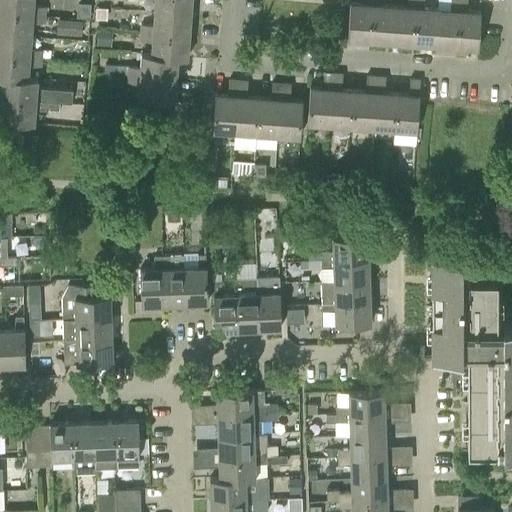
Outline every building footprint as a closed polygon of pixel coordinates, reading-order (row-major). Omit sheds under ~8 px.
[(0,0),(0,10),(45,14),(46,6),(34,5),(34,0),(0,0)] [(154,0),(153,11),(190,14),(191,0),(154,0)] [(347,37),(370,39),(372,0),(362,0),(363,1),(350,1),(347,37)] [(372,0),(370,39),(391,41),(393,3),(381,2),(380,0),(372,0)] [(391,41),(413,42),(415,0),(407,0),(407,4),(393,3),(391,41)] [(415,0),(413,42),(434,44),(437,7),(425,6),(424,0),(415,0)] [(434,44),(455,46),(458,0),(450,0),(449,8),(437,7),(434,44)] [(458,0),(455,46),(478,47),(481,10),(467,9),(467,0),(458,0)] [(0,32),(32,35),(33,22),(45,23),(45,14),(0,10),(0,32)] [(140,32),(189,35),(190,14),(153,11),(152,25),(140,24),(140,32)] [(0,53),(42,57),(42,49),(31,48),(32,35),(0,32),(0,53)] [(164,56),(177,57),(187,58),(189,35),(140,32),(139,41),(151,41),(151,52),(164,53),(164,56)] [(127,73),(176,77),(177,57),(164,56),(164,53),(151,52),(141,51),(140,65),(128,64),(127,73)] [(14,75),(29,77),(29,65),(42,66),(42,57),(0,53),(0,77),(14,78),(14,75)] [(307,121),(330,123),(334,72),(323,71),(322,86),(310,85),(307,121)] [(330,123),(351,125),(354,88),(341,87),(343,73),(334,72),(330,123)] [(127,82),(139,83),(138,97),(174,100),(176,77),(127,73),(127,82)] [(0,97),(48,101),(49,93),(37,92),(38,77),(29,77),(14,75),(14,78),(0,77),(0,97)] [(351,125),(372,127),(376,76),(367,75),(365,89),(354,88),(351,125)] [(372,127),(394,128),(397,92),(385,91),(386,76),(376,76),(372,127)] [(397,92),(394,128),(416,130),(420,79),(410,78),(409,92),(397,92)] [(212,129),(234,131),(238,80),(229,79),(228,93),(215,92),(212,129)] [(234,131),(256,132),(259,96),(247,95),(248,80),(238,80),(234,131)] [(256,132),(278,134),(282,83),(272,82),(271,97),(259,96),(256,132)] [(282,83),(278,134),(300,136),(302,99),(290,98),(291,84),(282,83)] [(48,101),(0,97),(0,120),(33,123),(34,109),(48,110),(48,101)] [(0,236),(0,237),(0,222),(12,221),(11,213),(0,213),(0,236)] [(320,259),(368,257),(368,235),(331,236),(332,251),(320,251),(320,259)] [(184,265),(186,301),(207,301),(206,265),(206,253),(197,253),(197,265),(184,265)] [(164,302),(186,301),(184,265),(170,266),(170,254),(162,255),(164,302)] [(450,377),(451,377),(466,377),(466,452),(511,452),(511,325),(502,325),(502,330),(497,330),(497,279),(468,279),(468,254),(432,254),(432,357),(450,357),(450,377)] [(141,303),(164,302),(162,255),(154,255),(154,267),(140,268),(141,303)] [(333,280),(369,279),(368,257),(320,259),(321,267),(332,266),(333,280)] [(237,328),(259,327),(257,279),(249,280),(249,291),(236,292),(237,328)] [(257,279),(259,327),(281,327),(280,290),(265,291),(265,279),(257,279)] [(322,302),(370,300),(369,279),(333,280),(333,293),(322,293),(322,302)] [(215,329),(237,328),(236,292),(222,292),(222,280),(213,281),(215,329)] [(22,282),(0,283),(0,294),(23,294),(22,282)] [(63,317),(111,316),(110,294),(97,294),(97,282),(74,283),(75,309),(62,310),(63,317)] [(29,318),(37,318),(37,300),(29,300),(29,318)] [(322,310),(334,310),(335,324),(370,323),(370,300),(322,302),(322,310)] [(305,308),(287,309),(288,323),(305,322),(305,308)] [(0,331),(1,364),(25,363),(23,315),(15,315),(16,327),(0,327),(0,331)] [(76,340),(111,339),(111,316),(63,317),(63,326),(75,325),(76,340)] [(38,335),(37,318),(27,318),(28,335),(38,335)] [(111,339),(76,340),(76,353),(63,353),(64,361),(76,361),(112,360),(111,339)] [(38,340),(30,340),(30,353),(38,353),(38,340)] [(217,412),(278,410),(277,402),(263,402),(263,389),(252,389),(217,390),(217,412)] [(336,413),(384,412),(384,390),(348,391),(349,404),(336,405),(336,413)] [(193,401),(194,422),(214,421),(213,401),(193,401)] [(218,434),(254,433),(254,419),(278,419),(278,410),(217,412),(218,434)] [(349,435),(385,434),(384,412),(336,413),(337,421),(348,420),(349,435)] [(115,419),(117,455),(139,454),(137,418),(115,419)] [(95,455),(117,455),(115,419),(93,420),(95,455)] [(51,457),(73,456),(72,420),(49,421),(49,423),(51,457)] [(73,456),(95,455),(93,420),(72,420),(73,456)] [(37,424),(39,465),(51,464),(51,457),(49,423),(37,424)] [(39,465),(37,424),(25,424),(26,450),(26,465),(39,465)] [(219,456),(266,454),(266,446),(254,447),(254,433),(218,434),(219,456)] [(330,456),(385,455),(385,434),(349,435),(349,447),(330,448),(330,456)] [(233,478),(246,478),(255,478),(255,463),(267,463),(267,462),(287,462),(287,454),(266,454),(219,456),(219,476),(233,476),(233,478)] [(350,477),(386,476),(385,455),(330,456),(330,463),(338,463),(338,464),(350,464),(350,477)] [(210,499),(258,498),(258,490),(246,490),(246,478),(233,478),(233,476),(219,476),(210,477),(210,499)] [(339,499),(387,498),(386,476),(350,477),(350,491),(339,491),(338,489),(327,490),(327,500),(339,499)] [(289,478),(289,493),(301,492),(300,477),(289,478)] [(115,500),(140,500),(140,488),(140,487),(114,488),(115,500)] [(288,511),(302,511),(301,495),(288,496),(288,511)] [(210,511),(258,511),(259,511),(266,511),(266,498),(258,498),(210,499),(210,511)] [(351,507),(350,511),(387,511),(387,498),(339,499),(339,507),(351,507)] [(140,500),(115,500),(115,511),(141,511),(140,500)]
